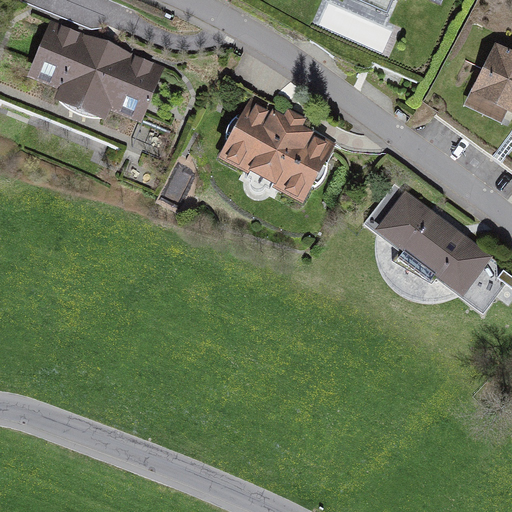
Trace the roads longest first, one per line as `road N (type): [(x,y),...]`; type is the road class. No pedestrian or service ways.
road 1 (residential): [(511,221),(324,84),(182,0)]
road 2 (residential): [(0,412),(28,414),(265,511)]
